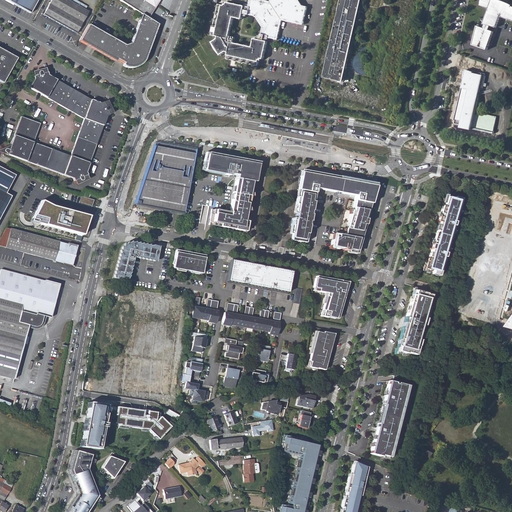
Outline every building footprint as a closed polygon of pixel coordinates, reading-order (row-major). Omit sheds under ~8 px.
[(5,0),(29,13),(36,0),(5,0)] [(51,0),(43,15),(76,33),(88,12),(66,0),(51,0)] [(118,0),(147,18),(158,0),(118,0)] [(248,64),(247,65),(250,65),(250,64),(255,65),(254,66),(256,67),(258,65),(259,60),(261,59),(263,59),(264,58),(265,58),(265,56),(264,56),(265,51),(266,52),(267,50),(265,49),(267,45),(268,45),(268,43),(266,43),(267,41),(266,41),(266,40),(268,40),(269,38),(279,40),(283,21),(305,25),(309,7),(304,6),(300,0),(271,0),(272,2),(262,0),(249,0),(249,4),(244,3),(244,5),(243,5),(243,4),(241,3),(240,5),(237,4),(237,3),(235,2),(234,3),(230,2),(230,1),(228,0),(227,2),(226,1),(226,4),(223,5),(219,4),(219,5),(217,5),(216,7),(218,7),(217,11),(215,11),(215,13),(216,14),(215,18),(214,18),(213,20),(215,21),(214,25),(212,24),(212,26),(214,27),(213,31),(211,31),(210,33),(212,34),(212,35),(219,37),(219,38),(214,42),(218,48),(220,51),(222,54),(226,51),(228,52),(226,59),(228,59),(227,60),(230,60),(234,60),(234,62),(236,62),(236,61),(241,62),(241,63),(243,64),(243,63),(248,64)] [(361,0),(341,0),(324,78),(343,82),(361,0)] [(511,5),(505,3),(505,5),(500,3),(500,1),(496,0),(492,0),(491,0),(482,0),(481,7),(489,10),(484,24),(486,25),(485,27),(479,25),(474,43),(489,49),(495,32),(491,30),(492,26),(497,28),(500,18),(511,21),(511,7),(511,5)] [(147,18),(140,14),(138,20),(147,23),(149,19),(147,18)] [(78,39),(78,40),(113,61),(115,59),(119,52),(125,56),(123,64),(122,66),(126,68),(129,69),(131,69),(132,69),(134,68),(136,68),(139,66),(140,65),(141,63),(142,62),(144,59),(154,31),(156,24),(149,19),(147,23),(138,20),(136,24),(130,43),(124,45),(87,24),(85,27),(92,31),(85,43),(78,39)] [(85,43),(92,31),(85,27),(78,39),(85,43)] [(366,75),(365,42),(355,57),(353,61),(353,64),(354,68),(355,71),(359,74),(366,75)] [(15,58),(0,49),(0,82),(1,84),(15,58)] [(125,56),(119,52),(115,59),(123,64),(125,56)] [(485,75),(465,68),(454,122),(459,123),(459,125),(492,132),(496,115),(482,112),(482,114),(474,112),(479,86),(482,87),(485,75)] [(33,79),(29,87),(82,119),(69,156),(33,143),(40,124),(20,117),(8,150),(6,149),(5,149),(4,149),(4,150),(3,150),(3,151),(3,152),(4,153),(5,153),(5,154),(71,178),(73,182),(74,181),(74,179),(76,178),(77,180),(78,181),(79,182),(80,182),(81,181),(82,181),(82,180),(82,179),(81,176),(83,176),(84,177),(85,176),(84,173),(104,118),(108,116),(107,114),(106,115),(104,112),(106,112),(106,111),(107,111),(108,110),(108,109),(107,108),(106,107),(104,108),(103,108),(102,106),(104,105),(103,103),(100,104),(88,99),(48,76),(47,73),(45,73),(45,75),(42,75),(42,74),(42,73),(41,72),(40,72),(39,72),(38,72),(38,73),(38,74),(38,76),(36,77),(35,75),(33,76),(33,79)] [(187,147),(156,140),(136,203),(169,210),(176,211),(183,213),(196,149),(187,147)] [(201,170),(203,170),(206,155),(255,164),(246,211),(249,211),(258,162),(205,152),(201,170)] [(236,175),(235,178),(229,212),(211,209),(209,222),(243,228),(244,221),(245,215),(241,214),(242,210),(246,211),(255,164),(206,155),(203,170),(229,175),(229,174),(236,175)] [(0,167),(0,215),(7,202),(10,197),(5,194),(14,176),(0,167)] [(300,190),(301,176),(370,185),(366,203),(368,203),(369,203),(373,183),(298,173),(297,190),(300,190)] [(355,249),(357,250),(360,238),(358,238),(360,231),(362,224),(364,224),(365,219),(362,218),(362,215),(365,216),(368,203),(366,203),(370,185),(301,176),(300,190),(296,213),(295,218),(292,218),(290,225),(293,226),(291,234),(290,239),(297,240),(297,241),(304,242),(312,193),(313,193),(314,186),(319,187),(319,190),(349,195),(350,192),(354,193),(353,196),(353,200),(351,210),(350,210),(347,221),(349,222),(348,229),(344,228),(343,235),(334,233),(333,240),(331,240),(330,245),(330,247),(333,248),(338,249),(339,247),(339,246),(342,246),(342,248),(342,249),(347,250),(347,249),(355,251),(355,249)] [(310,209),(313,193),(312,193),(304,242),(307,226),(308,226),(308,224),(310,220),(310,218),(311,216),(311,215),(311,213),(310,211),(310,209)] [(425,258),(422,269),(425,270),(429,271),(429,269),(432,270),(431,272),(438,274),(459,198),(452,197),(452,198),(451,200),(444,198),(442,198),(441,204),(443,204),(442,207),(440,214),(439,217),(437,217),(436,222),(438,222),(431,245),(429,244),(428,249),(430,250),(429,253),(428,258),(428,259),(425,258)] [(30,221),(82,236),(88,215),(51,205),(40,200),(30,221)] [(243,228),(209,222),(208,224),(242,231),(245,231),(247,221),(244,221),(243,228)] [(5,247),(40,257),(45,238),(41,237),(22,232),(10,229),(5,247)] [(40,257),(63,263),(71,265),(75,246),(67,244),(45,238),(40,257)] [(156,246),(132,241),(130,242),(128,242),(126,244),(124,245),(122,246),(120,248),(119,249),(118,250),(112,278),(114,278),(120,252),(121,251),(122,250),(123,249),(124,248),(125,248),(126,247),(128,246),(129,245),(131,245),(132,244),(134,244),(140,245),(141,247),(143,247),(143,249),(141,250),(141,253),(142,253),(141,256),(133,254),(127,278),(119,277),(119,279),(128,280),(133,257),(135,258),(136,256),(138,258),(139,257),(142,259),(143,258),(146,260),(146,259),(149,261),(153,261),(156,246)] [(62,264),(72,267),(77,246),(68,243),(67,244),(75,246),(71,265),(63,263),(62,264)] [(120,252),(114,278),(119,279),(119,277),(127,278),(133,254),(141,256),(142,253),(141,253),(141,250),(143,249),(143,247),(141,247),(140,245),(134,244),(132,244),(131,245),(129,245),(128,246),(126,247),(125,248),(124,248),(123,249),(122,250),(121,251),(120,252)] [(183,251),(175,249),(172,265),(179,266),(179,269),(183,270),(183,269),(185,269),(188,270),(190,270),(190,271),(195,272),(195,269),(202,270),(205,255),(197,253),(197,255),(194,255),(194,253),(186,251),(186,253),(183,253),(183,251)] [(291,271),(230,260),(230,262),(291,274),(291,271)] [(291,274),(230,262),(226,281),(288,292),(291,274)] [(59,285),(0,270),(0,269),(0,370),(17,375),(30,329),(31,326),(36,328),(37,328),(39,327),(40,326),(40,325),(41,324),(43,317),(45,317),(50,319),(59,285)] [(305,275),(298,274),(292,302),(299,304),(305,275)] [(348,282),(316,276),(316,278),(315,278),(313,287),(318,288),(317,291),(326,293),(320,316),(328,317),(335,318),(338,318),(345,291),(344,291),(345,288),(346,288),(348,282)] [(288,292),(226,281),(226,283),(287,294),(288,292)] [(430,295),(414,290),(412,299),(410,298),(408,305),(410,306),(409,310),(407,309),(404,317),(406,317),(406,319),(404,318),(403,323),(404,324),(403,327),(401,327),(400,331),(402,331),(401,335),(399,334),(397,341),(399,342),(397,350),(405,353),(405,352),(414,355),(417,347),(414,346),(415,342),(416,342),(422,322),(421,321),(424,313),(430,295)] [(199,298),(195,297),(191,317),(199,318),(201,308),(197,308),(196,307),(196,305),(198,306),(199,298)] [(211,300),(207,299),(205,307),(207,307),(207,309),(205,309),(201,308),(199,318),(207,320),(211,300)] [(214,300),(211,300),(207,320),(207,322),(213,323),(214,321),(215,321),(217,311),(212,310),(211,310),(212,308),(213,308),(216,309),(217,305),(218,301),(214,300)] [(178,322),(173,321),(170,321),(128,316),(130,304),(118,303),(116,317),(113,317),(109,317),(109,318),(104,318),(101,343),(112,345),(114,329),(127,330),(120,391),(170,396),(178,322)] [(233,304),(227,303),(226,307),(225,310),(229,311),(230,311),(229,313),(228,313),(225,313),(223,312),(221,322),(223,323),(222,325),(229,326),(230,324),(233,306),(233,304)] [(237,305),(233,304),(233,306),(230,324),(238,325),(239,315),(236,315),(234,314),(234,313),(236,313),(237,305)] [(249,307),(245,306),(243,314),(245,315),(245,316),(243,316),(239,315),(238,325),(245,327),(249,307)] [(253,308),(249,307),(245,327),(253,328),(255,318),(251,318),(249,317),(250,315),(252,316),(253,308)] [(264,310),(260,309),(259,317),(261,317),(260,319),(258,319),(255,318),(253,328),(258,329),(261,330),(264,310)] [(268,311),(264,310),(261,330),(268,331),(270,321),(267,321),(265,320),(265,318),(267,319),(268,311)] [(280,313),(274,312),(272,319),(279,320),(280,313)] [(45,317),(43,317),(41,324),(40,325),(40,326),(39,327),(37,328),(36,328),(31,326),(30,329),(35,330),(37,330),(39,329),(41,328),(42,327),(42,326),(43,325),(45,317)] [(278,323),(270,321),(268,331),(268,333),(276,335),(278,325),(277,325),(278,323)] [(316,332),(307,367),(316,368),(324,370),(326,362),(325,361),(326,358),(327,359),(334,334),(323,331),(322,333),(316,332)] [(207,335),(190,332),(190,336),(193,336),(191,350),(201,352),(202,347),(203,339),(206,339),(207,335)] [(236,340),(225,338),(224,342),(228,343),(228,345),(226,345),(224,356),(237,359),(238,353),(242,353),(243,348),(234,346),(234,344),(235,345),(236,340)] [(269,346),(259,344),(256,360),(264,362),(265,357),(266,357),(267,357),(269,346)] [(296,351),(288,350),(285,366),(293,367),(296,351)] [(191,359),(186,358),(185,367),(185,368),(184,374),(183,374),(181,381),(186,382),(189,382),(191,371),(199,372),(199,367),(200,368),(202,359),(191,357),(191,359)] [(243,367),(227,364),(226,368),(225,373),(226,373),(225,377),(224,376),(223,383),(235,385),(237,371),(242,371),(243,367)] [(265,371),(253,369),(252,372),(250,372),(249,380),(262,382),(263,381),(264,375),(265,371)] [(17,375),(0,370),(0,375),(16,380),(17,375)] [(405,384),(387,380),(386,383),(387,384),(385,391),(386,391),(385,395),(382,406),(381,406),(380,411),(382,411),(379,423),(377,423),(376,427),(377,427),(374,439),(373,438),(372,442),(373,442),(372,446),(371,446),(370,450),(371,450),(370,453),(380,455),(381,454),(387,456),(389,450),(391,450),(393,441),(392,440),(393,436),(394,437),(396,427),(395,427),(399,408),(401,408),(404,400),(402,399),(403,395),(405,395),(407,387),(405,387),(405,384)] [(189,382),(186,382),(185,388),(190,389),(189,395),(192,395),(191,402),(197,403),(197,401),(202,402),(202,399),(206,400),(207,392),(196,390),(198,384),(189,382)] [(297,399),(296,405),(309,408),(310,406),(312,407),(314,396),(308,395),(300,395),(299,399),(297,399)] [(266,403),(261,403),(260,410),(266,412),(266,413),(276,416),(278,407),(285,409),(287,403),(279,401),(278,405),(269,402),(269,403),(266,403)] [(92,448),(99,450),(102,427),(97,427),(98,423),(103,423),(105,405),(89,403),(82,447),(89,448),(90,446),(92,446),(92,448)] [(147,429),(158,439),(170,426),(159,416),(155,420),(154,419),(155,412),(147,411),(146,415),(141,415),(142,410),(117,407),(116,415),(117,415),(115,423),(119,424),(119,426),(147,429)] [(168,410),(166,413),(170,414),(170,415),(177,418),(179,414),(168,410)] [(310,412),(301,410),(300,413),(301,414),(301,415),(301,414),(298,426),(307,428),(310,412)] [(237,423),(233,411),(224,415),(226,420),(227,419),(228,421),(226,421),(228,426),(237,423)] [(206,420),(211,432),(220,428),(218,423),(216,424),(216,422),(217,422),(215,417),(206,420)] [(304,511),(320,446),(307,443),(308,441),(285,436),(283,443),(284,444),(283,451),(297,455),(297,453),(299,454),(296,468),(299,468),(297,476),(295,475),(288,503),(292,504),(292,507),(286,505),(286,506),(281,505),(279,511),(304,511)] [(210,450),(245,446),(245,437),(215,441),(214,439),(209,440),(210,450)] [(422,453),(431,458),(434,452),(425,447),(422,453)] [(65,511),(68,511),(81,494),(71,470),(77,451),(74,450),(69,470),(78,494),(65,511)] [(77,451),(71,470),(81,494),(68,511),(86,511),(97,495),(87,470),(91,455),(77,451)] [(120,461),(109,456),(101,468),(112,479),(123,462),(120,461)] [(204,465),(197,457),(193,460),(192,459),(187,463),(177,465),(179,474),(186,472),(187,476),(195,474),(194,469),(198,465),(200,468),(204,465)] [(247,464),(247,470),(249,471),(249,472),(247,472),(247,474),(246,474),(247,482),(256,481),(256,473),(257,472),(257,463),(258,463),(257,457),(247,458),(248,464),(247,464)] [(169,459),(164,464),(169,469),(173,465),(173,462),(169,459)] [(354,511),(359,494),(361,495),(367,467),(359,465),(359,466),(352,464),(350,474),(349,477),(348,477),(345,489),(346,489),(346,493),(345,496),(344,499),(342,499),(340,507),(342,507),(342,510),(341,511),(354,511)] [(3,483),(0,481),(0,511),(1,511),(3,511),(8,506),(2,502),(11,488),(3,483)] [(143,486),(136,493),(142,500),(150,493),(143,486)] [(162,489),(164,499),(165,498),(173,497),(180,496),(178,486),(162,489)] [(147,496),(143,500),(146,504),(151,501),(147,496)]
